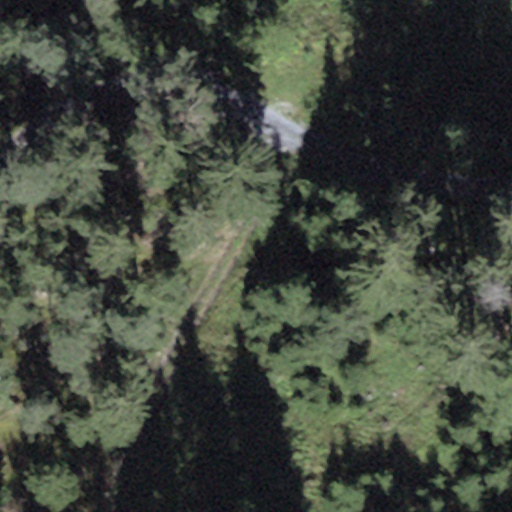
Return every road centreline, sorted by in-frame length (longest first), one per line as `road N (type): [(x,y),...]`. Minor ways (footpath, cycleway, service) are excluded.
road 1 (track): [(0,153),(79,96),(140,77),(201,83),(456,176),(511,180)]
road 2 (track): [(311,123),(75,511)]
